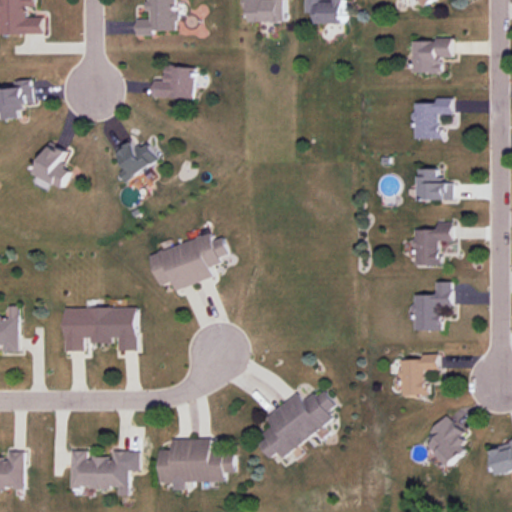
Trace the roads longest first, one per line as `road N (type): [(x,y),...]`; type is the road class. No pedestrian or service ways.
road 1 (residential): [(496,380),(496,0)]
road 2 (residential): [(0,399),(191,392),(225,347)]
